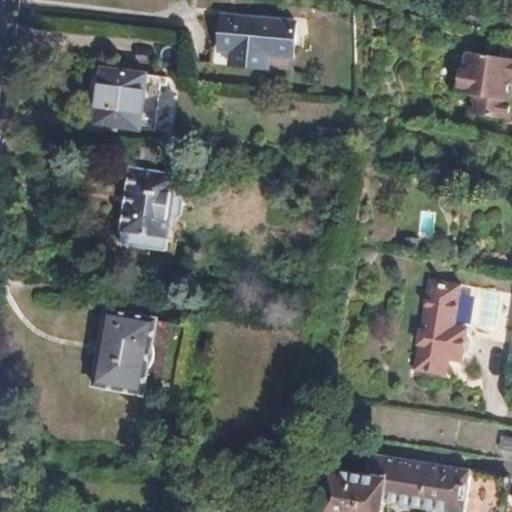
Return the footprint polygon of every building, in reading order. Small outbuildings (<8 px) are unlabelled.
[(242,46),(241,65),(278,69),(280,50),(304,52),(307,22),(232,15),(230,44),(242,46)] [(453,62),(450,83),(509,93),(511,74),(511,60),(459,51),(458,63),(453,62)] [(174,77),(106,71),(100,123),(161,130),(164,104),(170,104),(174,77)] [(509,93),(450,83),(449,92),(469,95),(467,113),(504,120),(509,93)] [(184,152),(137,146),(123,230),(169,239),(184,152)] [(435,237),(436,212),(420,211),(419,236),(435,237)] [(427,278),(413,357),(432,360),(432,357),(446,359),(459,361),(461,354),(465,351),(468,336),(465,334),(465,327),(452,325),(459,284),(427,278)] [(159,316),(108,307),(95,381),(147,391),(159,316)] [(432,360),(413,357),(411,369),(430,372),(432,360)] [(432,360),(430,372),(444,374),(446,362),(432,360)] [(511,436),(492,434),(490,447),(511,451),(511,436)] [(501,511),(507,474),(366,455),(364,471),(344,469),(338,511),(397,511),(399,503),(460,511),(501,511)]
